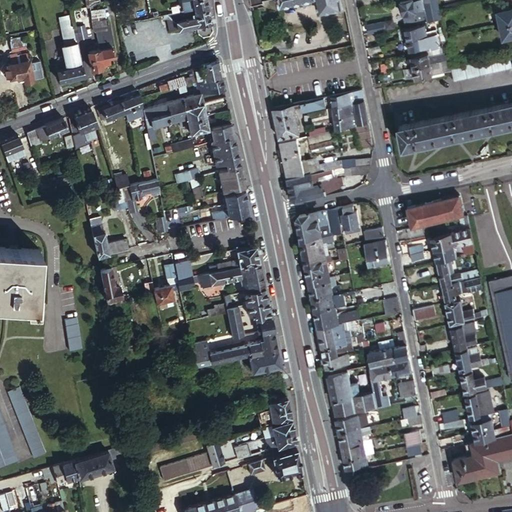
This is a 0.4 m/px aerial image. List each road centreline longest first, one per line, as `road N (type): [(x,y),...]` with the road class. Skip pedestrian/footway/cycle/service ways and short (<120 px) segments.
road 1 (residential): [(447,511),(384,191)]
road 2 (secondary): [(343,511),(281,210)]
road 3 (secondary): [(263,213),(322,511)]
road 4 (unclassified): [(222,43),(0,129)]
road 5 (residential): [(384,191),(350,0)]
road 6 (secondary): [(281,210),(246,34)]
road 7 (secondary): [(222,43),(263,213)]
road 8 (residential): [(384,191),(511,162)]
